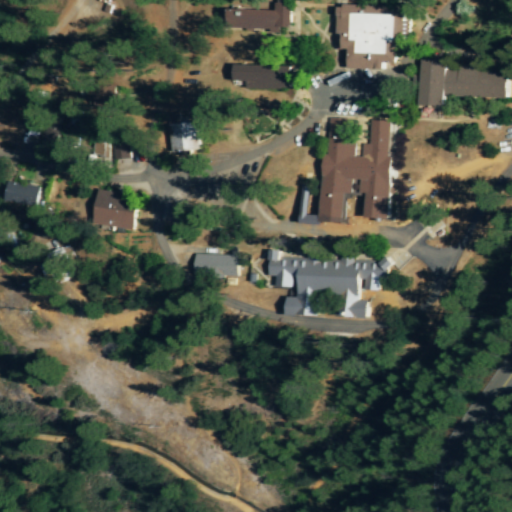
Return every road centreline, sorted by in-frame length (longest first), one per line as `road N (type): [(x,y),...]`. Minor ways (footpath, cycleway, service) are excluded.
road 1 (residential): [(167,182),(263,151),(329,100),(392,88),(442,0),(172,62),(158,131),(167,182)]
road 2 (residential): [(428,296),(378,322),(294,327),(205,292)]
road 3 (residential): [(0,163),(167,182)]
road 4 (tertiary): [(447,511),(449,464),(511,370)]
road 5 (residential): [(205,292),(172,266),(153,236),(167,182)]
